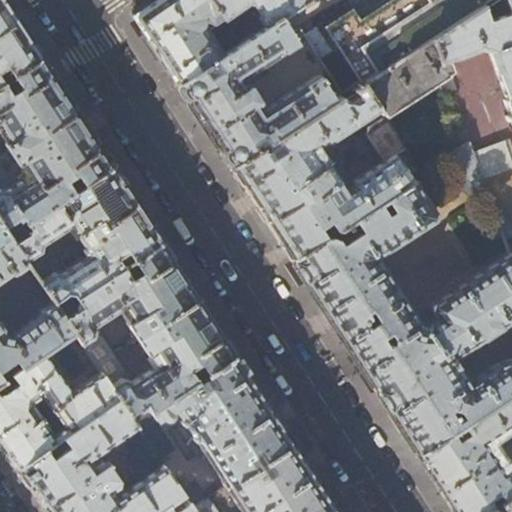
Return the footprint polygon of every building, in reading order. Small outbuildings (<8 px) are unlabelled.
[(0,0),(0,81),(40,56),(14,16),(2,0),(0,0)] [(213,24),(222,17),(209,0),(153,0),(132,15),(151,45),(177,84),(240,43),(230,29),(214,40),(205,27),(200,25),(201,25),(202,25),(202,24),(203,24),(203,23),(203,22),(203,21),(202,20),(202,19),(213,24)] [(305,0),(290,10),(264,27),(240,43),(177,84),(181,91),(187,100),(299,28),(321,62),(339,90),(342,94),(351,88),(360,82),(480,4),(487,0),(305,0)] [(209,0),(222,17),(224,20),(250,2),(258,14),(257,18),(264,27),(290,10),(282,0),(209,0)] [(282,0),(290,10),(305,0),(282,0)] [(511,0),(502,0),(507,11),(486,19),(480,4),(360,82),(383,118),(438,82),(437,80),(451,71),(448,61),(480,49),(487,52),(505,98),(502,100),(511,125),(511,0)] [(338,96),(342,94),(339,90),(327,98),(324,92),(328,90),(318,75),(263,110),(258,103),(259,101),(250,86),(247,86),(242,79),(296,43),(312,68),(321,62),(299,28),(187,100),(213,140),(230,166),(338,96)] [(0,225),(6,234),(14,228),(9,219),(18,213),(24,222),(110,164),(72,105),(40,56),(0,81),(0,225)] [(355,95),(352,97),(355,102),(346,109),(338,96),(230,166),(261,214),(291,259),(333,232),(353,219),(376,204),(384,198),(413,180),(421,175),(401,145),(383,118),(360,82),(351,88),(355,95)] [(419,133),(401,145),(421,175),(438,163),(449,156),(436,137),(432,139),(427,138),(422,136),(419,133)] [(511,164),(503,141),(471,153),(481,178),(511,167),(511,164)] [(468,144),(449,156),(438,163),(477,199),(487,193),(481,178),(471,153),(468,144)] [(21,235),(15,227),(14,228),(6,234),(26,265),(50,299),(56,308),(66,302),(62,294),(65,291),(70,291),(74,297),(160,241),(137,206),(110,164),(24,222),(26,226),(26,227),(24,232),(21,235)] [(376,204),(353,219),(361,231),(341,244),(333,232),(291,259),(353,355),(416,453),(511,390),(511,359),(500,361),(478,374),(476,377),(476,380),(469,384),(451,357),(472,343),(473,344),(506,322),(506,321),(511,316),(511,260),(511,256),(509,253),(432,303),(430,305),(429,306),(429,310),(429,311),(434,318),(425,323),(422,323),(420,323),(416,321),(375,257),(433,220),(435,217),(435,215),(434,212),(413,180),(384,198),(391,209),(383,214),(376,204)] [(6,234),(0,237),(0,380),(39,353),(71,331),(56,308),(50,299),(39,307),(38,308),(37,309),(37,310),(38,311),(38,312),(38,313),(13,330),(12,334),(3,333),(3,326),(0,322),(0,279),(11,272),(12,272),(12,273),(13,273),(14,273),(15,273),(16,272),(26,265),(6,234)] [(166,237),(160,241),(171,258),(177,254),(166,237)] [(72,311),(66,302),(56,308),(71,331),(100,373),(116,397),(132,421),(141,415),(136,407),(138,404),(144,405),(148,411),(233,354),(215,326),(160,241),(74,297),(77,303),(76,308),(72,311)] [(116,397),(100,373),(68,395),(66,390),(39,353),(0,380),(0,444),(16,467),(116,397)] [(233,354),(148,411),(141,415),(132,421),(135,425),(158,459),(173,449),(154,420),(159,417),(160,418),(161,419),(162,419),(163,420),(164,420),(165,419),(167,419),(168,418),(169,418),(169,416),(170,415),(170,414),(170,413),(170,412),(170,411),(169,410),(173,408),(182,422),(178,424),(178,427),(196,454),(199,455),(202,453),(224,486),(291,443),(261,397),(233,354)] [(481,441),(511,420),(511,390),(416,453),(441,491),(455,511),(482,511),(511,493),(511,462),(501,470),(481,441)] [(132,421),(116,397),(16,467),(47,511),(152,511),(166,503),(181,493),(180,491),(161,464),(114,497),(110,490),(117,485),(118,480),(105,462),(99,461),(93,466),(87,459),(135,425),(132,421)] [(291,443),(224,486),(241,511),(336,511),(318,485),(291,443)] [(180,491),(181,493),(186,501),(191,508),(203,499),(193,483),(180,491)] [(511,511),(511,493),(482,511),(511,511)] [(203,499),(191,508),(193,511),(216,511),(206,497),(203,499)] [(193,511),(191,508),(186,501),(172,510),(166,503),(152,511),(193,511)]
